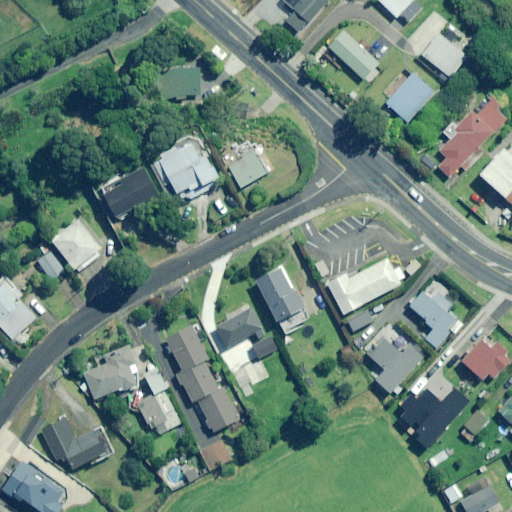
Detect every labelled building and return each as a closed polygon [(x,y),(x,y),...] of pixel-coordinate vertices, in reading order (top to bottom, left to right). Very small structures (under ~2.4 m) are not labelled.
[(331,0),(282,0),(296,12),(287,22),(300,34),(331,0)] [(415,0),(377,0),(377,1),(397,19),(415,0)] [(379,65),(344,32),(329,48),(364,81),(379,65)] [(468,58),(438,35),(422,56),(452,79),(468,58)] [(165,67),(166,98),(201,97),(200,67),(165,67)] [(435,94),(413,75),(387,104),(408,124),(435,94)] [(457,128),(452,124),(443,133),(450,140),(439,151),(448,160),(440,168),(450,178),(460,169),(464,173),(484,154),(479,149),(507,120),(498,111),(502,107),(493,98),(478,113),(475,110),(457,128)] [(201,160),(192,143),(153,163),(171,198),(178,195),(184,205),(222,185),(208,157),(201,160)] [(269,174),(255,150),(228,166),(242,190),(269,174)] [(511,193),(511,157),(504,150),(481,177),(507,199),(511,193)] [(160,199),(145,170),(116,185),(117,187),(104,194),(118,220),(160,199)] [(102,250),(80,221),(53,242),(76,271),(102,250)] [(67,273),(52,252),(39,262),(54,282),(67,273)] [(329,274),(322,262),(314,267),(322,279),(329,274)] [(305,293),(321,322),(373,292),(357,264),(305,293)] [(294,291),(283,268),(257,281),(278,322),(282,320),(287,331),(311,320),(296,290),(294,291)] [(0,326),(14,341),(37,318),(18,298),(22,294),(6,278),(0,283),(0,326)] [(437,292),(431,299),(423,293),(410,308),(431,326),(421,337),(436,350),(450,334),(447,332),(457,321),(448,313),(453,307),(437,292)] [(266,336),(251,309),(214,329),(226,351),(255,335),(258,341),(266,336)] [(373,322),(367,312),(348,323),(354,334),(373,322)] [(202,336),(197,325),(163,342),(178,373),(176,374),(192,406),(198,402),(214,434),(240,421),(224,388),(219,390),(205,363),(210,361),(198,338),(202,336)] [(412,347),(390,326),(365,352),(380,367),(371,377),(390,395),(424,359),(412,347)] [(511,360),(511,357),(485,335),(459,365),(481,383),(489,374),(495,380),(511,360)] [(140,373),(129,347),(99,359),(102,366),(84,374),(96,401),(123,390),(124,393),(138,387),(133,376),(140,373)] [(270,378),(261,359),(232,373),(245,399),(255,395),(252,387),(270,378)] [(181,426),(166,395),(165,393),(168,391),(157,367),(143,374),(154,395),(141,402),(145,408),(141,410),(155,439),(171,431),(181,426)] [(511,436),(511,400),(499,416),(511,426),(511,427),(508,433),(511,436)] [(489,423),(477,411),(463,426),(476,437),(489,423)] [(41,431),(46,423),(33,415),(19,439),(32,446),(41,431)] [(41,431),(58,464),(63,462),(67,470),(74,466),(76,470),(90,463),(93,468),(118,455),(103,426),(78,439),(67,418),(41,431)] [(0,486),(0,494),(1,495),(16,504),(19,499),(39,511),(60,511),(64,507),(75,489),(30,462),(27,467),(20,463),(10,479),(6,477),(0,486)] [(463,498),(455,485),(444,493),(452,505),(463,498)] [(502,511),(503,511),(490,488),(460,503),(464,511),(487,511),(488,511),(502,511)]
